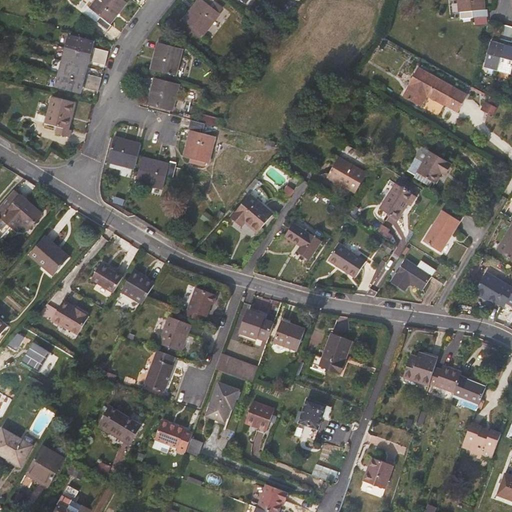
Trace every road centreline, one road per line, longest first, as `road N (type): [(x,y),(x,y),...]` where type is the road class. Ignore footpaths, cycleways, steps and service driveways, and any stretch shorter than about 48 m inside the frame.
road 1 (residential): [(334,511),(401,317)]
road 2 (residential): [(80,201),(175,257),(241,279)]
road 3 (residential): [(241,279),(401,317)]
road 4 (residential): [(195,402),(241,279)]
road 5 (residential): [(108,109),(123,48),(162,0)]
